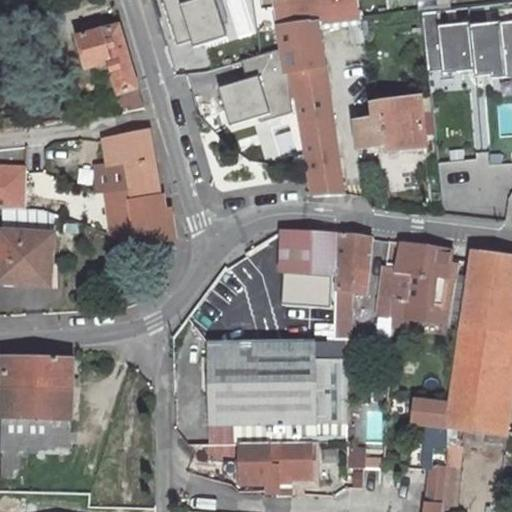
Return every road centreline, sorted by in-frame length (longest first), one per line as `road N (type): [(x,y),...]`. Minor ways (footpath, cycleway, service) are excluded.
road 1 (residential): [(211,252),(254,220),(302,213),(511,236)]
road 2 (residential): [(131,0),(211,252)]
road 3 (residential): [(163,511),(154,325)]
road 4 (residential): [(154,325),(0,339)]
